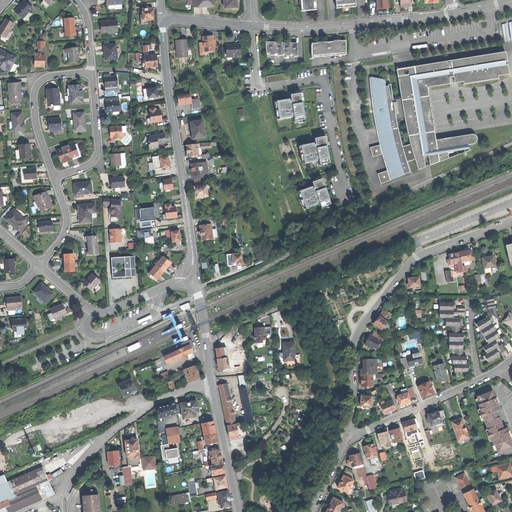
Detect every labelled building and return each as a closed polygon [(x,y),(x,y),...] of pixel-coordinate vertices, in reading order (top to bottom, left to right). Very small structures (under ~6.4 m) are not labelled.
[(15,11),(23,18),(33,7),(25,0),(20,6),(15,11)] [(222,0),(224,9),(236,8),(235,1),(234,0),(222,0)] [(307,11),(315,10),(314,0),(298,0),(300,11),(307,11)] [(344,8),(354,7),(353,0),(334,0),(335,9),(344,8)] [(375,0),(376,9),(381,8),(385,8),(384,0),(375,0)] [(141,15),(141,23),(149,23),(148,20),(154,19),(154,18),(155,18),(155,16),(155,14),(153,14),(153,8),(142,9),(142,15),(141,15)] [(0,28),(0,34),(5,38),(14,23),(6,18),(1,27),(0,28)] [(64,19),(65,27),(75,26),(74,22),(74,18),(64,19)] [(511,19),(499,24),(501,39),(511,37),(511,19)] [(102,27),(103,31),(108,31),(117,30),(117,20),(102,21),(102,27)] [(66,37),(75,36),(75,31),(75,26),(65,27),(66,37)] [(204,43),(205,52),(215,51),(214,43),(214,40),(214,37),(208,38),(203,38),(204,43)] [(177,50),(178,58),(188,58),(187,52),(187,48),(186,40),(176,40),(177,50)] [(35,53),(35,55),(45,55),(45,41),(43,41),(43,48),(40,48),(38,48),(38,53),(35,53)] [(311,43),(312,56),(346,53),(346,41),(339,41),(338,42),(338,41),(337,41),(337,42),(335,42),(335,41),(329,42),(329,43),(328,43),(328,42),(323,42),(323,43),(322,43),(321,43),(320,43),(318,43),(315,43),(311,43)] [(266,43),(267,54),(271,53),(271,55),(275,55),(275,54),(278,54),(278,56),(283,55),(283,54),(286,54),(286,56),(291,56),(291,55),(294,54),(294,56),(299,56),(298,43),(295,43),(292,43),(292,45),(290,45),(290,43),(287,42),(284,42),(284,44),(282,44),(282,42),(279,42),(276,42),(276,44),(274,44),(274,42),(271,42),(269,42),(268,44),(266,43)] [(105,54),(105,60),(117,59),(117,52),(116,48),(116,44),(104,45),(105,51),(106,51),(107,54),(105,54)] [(226,45),(227,56),(241,55),(240,44),(233,45),(226,45)] [(69,61),(79,60),(78,54),(78,48),(68,49),(69,53),(69,61)] [(11,54),(0,49),(0,66),(4,69),(11,54)] [(427,87),(429,87),(450,84),(449,77),(453,76),(454,83),(464,81),(464,84),(463,84),(463,85),(499,79),(499,78),(498,78),(497,76),(509,74),(508,65),(505,65),(505,62),(503,54),(503,52),(451,61),(451,62),(447,63),(446,62),(425,65),(414,67),(415,74),(410,75),(410,72),(409,71),(408,70),(396,68),(398,68),(398,69),(398,70),(397,70),(398,80),(399,80),(400,82),(398,82),(401,99),(393,101),(391,85),(388,85),(388,86),(386,87),(385,83),(384,81),(383,80),(371,78),(371,79),(370,79),(370,77),(369,77),(373,110),(377,129),(383,128),(385,136),(379,137),(381,146),(371,148),(373,157),(384,155),(389,171),(378,174),(382,184),(405,175),(410,173),(411,174),(411,173),(407,162),(416,160),(419,170),(426,168),(424,156),(429,155),(430,166),(443,160),(471,150),(468,148),(468,145),(474,144),(476,143),(476,141),(477,139),(476,137),(475,136),(474,135),(471,135),(440,140),(436,141),(430,142),(429,144),(428,142),(419,88),(427,87)] [(39,66),(45,66),(45,55),(35,55),(35,66),(39,66)] [(143,62),(143,67),(158,66),(157,61),(157,55),(155,55),(150,56),(145,56),(145,60),(144,61),(144,62),(143,62)] [(289,73),(266,76),(267,82),(290,80),(289,73)] [(106,87),(118,86),(117,76),(105,77),(105,82),(106,87)] [(16,101),(22,101),(21,96),(20,96),(20,92),(21,92),(20,83),(9,84),(10,94),(10,102),(16,101)] [(71,104),(84,103),(83,96),(83,93),(80,93),(80,84),(69,85),(71,104)] [(149,98),(158,96),(157,92),(157,87),(147,89),(148,96),(149,98)] [(428,93),(427,87),(419,88),(428,142),(429,144),(430,142),(436,141),(435,135),(431,136),(430,132),(435,131),(429,97),(425,97),(424,94),(428,93)] [(59,88),(47,89),(47,94),(48,98),(49,97),(50,106),(60,105),(60,99),(59,99),(59,96),(59,88)] [(179,105),(192,103),(190,92),(177,94),(178,98),(178,101),(178,103),(179,104),(179,105)] [(300,93),(290,95),(291,99),(274,102),(278,121),(295,118),(296,123),(305,121),(300,93)] [(16,103),(16,101),(10,102),(10,94),(8,94),(9,103),(16,103)] [(107,106),(107,111),(120,110),(120,101),(107,102),(107,106)] [(152,122),(162,120),(161,115),(160,110),(156,111),(155,107),(150,108),(151,112),(150,112),(151,118),(152,122)] [(75,131),(86,130),(86,125),(84,125),(84,120),(84,112),(74,113),(75,131)] [(14,131),(25,130),(25,124),(23,124),(23,120),(22,113),(12,114),(14,131)] [(50,124),(50,129),(55,129),(55,128),(62,127),(61,117),(49,118),(50,124)] [(192,132),(193,139),(206,137),(203,120),(190,122),(192,132)] [(122,126),(110,127),(110,132),(110,137),(113,137),(113,138),(122,138),(122,136),(123,136),(122,126)] [(158,144),(166,143),(165,138),(164,133),(153,136),(153,139),(150,140),(150,141),(151,144),(151,145),(158,144)] [(325,137),(315,139),(316,143),(300,146),(303,164),(320,161),(321,167),(331,165),(325,137)] [(76,144),(74,145),(78,155),(73,157),(73,159),(82,156),(78,145),(76,146),(76,144)] [(187,151),(188,156),(199,155),(198,147),(197,144),(187,145),(187,151)] [(21,159),(31,158),(31,152),(31,148),(28,148),(28,145),(20,145),(21,159)] [(66,160),(66,162),(71,160),(73,159),(73,157),(78,155),(74,145),(70,146),(69,145),(62,148),(63,149),(58,151),(62,161),(63,161),(66,160)] [(120,165),(122,165),(121,157),(121,153),(113,154),(113,160),(112,160),(112,166),(120,165)] [(161,159),(162,168),(170,166),(169,161),(169,156),(160,157),(161,159)] [(193,171),(193,176),(201,175),(203,174),(202,166),(202,163),(192,164),(192,169),(193,171)] [(25,170),(26,179),(34,179),(37,178),(36,174),(36,169),(25,170)] [(111,178),(112,187),(125,186),(124,177),(116,177),(111,178)] [(172,178),(163,179),(165,189),(167,189),(170,188),(173,188),(172,178)] [(322,179),(313,182),(314,186),(300,191),(306,209),(321,204),(323,210),(332,206),(322,179)] [(86,194),(93,193),(92,182),(85,182),(74,184),(76,195),(86,194)] [(210,184),(202,186),(195,187),(196,193),(197,198),(204,197),(204,199),(209,198),(208,190),(210,190),(210,184)] [(38,201),(42,211),(53,207),(51,201),(50,202),(48,198),(50,197),(48,192),(35,196),(37,201),(38,201)] [(111,210),(121,210),(121,200),(112,199),(112,204),(111,207),(111,208),(111,210)] [(167,218),(177,216),(177,211),(176,206),(171,206),(170,203),(166,204),(166,207),(165,207),(166,214),(167,218)] [(96,204),(79,205),(79,214),(80,223),(92,222),(92,218),(91,213),(96,212),(97,212),(96,204)] [(137,220),(155,219),(153,207),(135,209),(137,220)] [(12,224),(19,231),(25,224),(23,222),(26,219),(14,209),(6,219),(12,224)] [(55,221),(40,222),(40,227),(41,231),(52,230),(56,230),(56,225),(55,221)] [(202,240),(214,239),(212,224),(209,225),(201,226),(200,226),(201,233),(202,240)] [(111,236),(111,243),(122,242),(121,241),(121,237),(121,228),(110,229),(111,236)] [(153,232),(153,228),(136,231),(137,238),(145,237),(145,244),(155,243),(154,235),(152,236),(151,233),(151,232),(153,232)] [(173,242),(182,241),(181,236),(180,230),(172,231),(173,242)] [(89,245),(98,244),(97,235),(88,236),(88,241),(89,245)] [(99,253),(98,244),(89,245),(89,249),(89,254),(99,253)] [(465,252),(459,253),(461,264),(465,263),(465,266),(469,265),(468,262),(474,261),(472,253),(470,253),(470,251),(465,252)] [(450,261),(451,266),(457,265),(461,264),(459,253),(453,255),(448,256),(450,261)] [(65,258),(65,263),(74,262),(74,254),(65,254),(65,258)] [(233,254),(234,266),(243,265),(242,254),(233,254)] [(484,268),(495,266),(493,256),(490,257),(488,257),(487,256),(486,255),(485,255),(483,255),(483,256),(482,257),(482,258),(484,268)] [(125,276),(137,275),(135,260),(131,261),(131,256),(112,257),(114,277),(125,276)] [(157,264),(165,271),(168,266),(172,262),(164,256),(160,261),(157,264)] [(5,260),(6,272),(16,271),(14,259),(10,260),(5,260)] [(66,271),(75,271),(74,262),(65,263),(65,267),(66,271)] [(162,275),(165,271),(157,264),(154,268),(150,273),(158,279),(162,275)] [(479,275),(480,275),(482,283),(483,287),(489,285),(485,273),(479,275)] [(88,287),(91,289),(93,287),(96,283),(98,284),(101,281),(93,274),(84,284),(88,287)] [(413,279),(408,280),(408,285),(409,287),(409,289),(415,288),(415,289),(420,289),(419,288),(420,288),(419,278),(413,279)] [(46,302),(54,293),(50,289),(49,290),(46,287),(47,287),(42,283),(34,292),(46,302)] [(22,297),(7,298),(7,302),(8,308),(23,307),(22,297)] [(51,309),(55,319),(55,318),(60,316),(62,315),(67,313),(65,309),(63,304),(51,309)] [(497,315),(495,305),(488,307),(488,310),(492,309),(493,315),(497,315)] [(511,314),(509,313),(503,322),(511,327),(511,314)] [(381,315),(380,317),(387,323),(389,320),(381,315)] [(377,321),(373,325),(382,331),(383,328),(385,330),(386,328),(384,327),(387,323),(380,317),(379,317),(377,321)] [(480,327),(482,330),(490,325),(492,323),(490,320),(488,321),(486,318),(476,324),(478,328),(480,327)] [(27,319),(14,320),(15,326),(15,331),(27,330),(28,330),(27,319)] [(483,333),(486,337),(494,331),(496,330),(494,327),(492,328),(490,325),(482,330),(480,331),(482,334),(483,333)] [(263,329),(255,330),(255,335),(256,336),(253,338),(254,340),(255,340),(255,343),(257,344),(261,343),(263,342),(263,341),(266,341),(266,336),(272,335),(271,328),(264,328),(265,329),(263,329)] [(417,338),(418,343),(423,342),(421,331),(409,333),(410,339),(417,338)] [(488,340),(490,343),(493,341),(495,340),(500,337),(498,333),(496,334),(494,331),(486,337),(484,338),(486,341),(488,340)] [(385,338),(374,332),(372,337),(370,336),(369,337),(368,337),(368,339),(366,341),(367,342),(365,346),(372,349),(373,348),(374,346),(378,348),(381,342),(383,343),(385,338)] [(176,347),(177,350),(178,349),(189,345),(189,346),(193,344),(191,340),(189,339),(189,340),(181,343),(176,345),(176,347)] [(487,350),(489,353),(494,350),(496,349),(499,347),(497,343),(495,344),(493,341),(490,343),(488,344),(483,347),(485,351),(487,350)] [(287,344),(283,344),(283,362),(295,362),(294,344),(287,344)] [(189,346),(189,345),(178,349),(177,350),(163,356),(164,357),(166,363),(181,356),(182,359),(187,356),(186,354),(192,351),(190,348),(189,346)] [(219,371),(229,370),(228,359),(227,353),(226,349),(223,349),(216,350),(217,360),(219,371)] [(488,358),(490,362),(500,355),(498,352),(496,353),(494,350),(489,353),(487,354),(484,356),(486,359),(488,358)] [(420,352),(400,357),(403,368),(423,363),(420,352)] [(239,357),(228,359),(229,370),(240,368),(239,357)] [(153,361),(156,368),(162,366),(160,359),(153,361)] [(361,370),(361,376),(375,375),(377,375),(377,370),(376,365),(376,361),(363,361),(363,367),(363,370),(361,370)] [(443,382),(448,381),(444,364),(439,365),(434,367),(433,367),(437,383),(443,382)] [(183,369),(188,382),(199,377),(197,371),(195,365),(183,369)] [(135,370),(132,372),(135,378),(141,391),(146,388),(145,385),(143,386),(138,377),(135,370)] [(361,382),(361,388),(366,388),(366,389),(369,389),(369,388),(373,387),(373,379),(376,379),(375,375),(361,376),(361,382)] [(238,378),(241,390),(246,389),(244,377),(238,378)] [(130,378),(117,384),(122,397),(136,390),(130,378)] [(429,382),(418,387),(423,398),(427,396),(429,395),(430,396),(433,395),(433,393),(434,393),(429,382)] [(241,390),(243,402),(249,401),(246,389),(241,390)] [(222,401),(223,409),(232,407),(229,390),(220,392),(222,401)] [(497,445),(499,452),(511,447),(511,440),(510,435),(507,428),(505,429),(497,410),(500,409),(498,402),(493,391),(478,397),(479,399),(481,404),(479,405),(495,446),(497,445)] [(397,396),(400,407),(405,405),(411,403),(407,392),(403,394),(397,396)] [(374,397),(361,397),(360,402),(360,407),(371,407),(371,401),(374,401),(374,397)] [(174,400),(169,401),(169,404),(162,406),(156,407),(159,418),(178,413),(175,404),(174,400)] [(181,412),(182,418),(195,415),(194,412),(198,411),(197,406),(196,400),(180,403),(181,412)] [(243,402),(246,417),(252,416),(249,401),(243,402)] [(380,406),(384,415),(390,413),(396,410),(392,401),(385,404),(382,405),(380,406)] [(225,416),(227,427),(236,425),(232,407),(223,409),(225,416)] [(430,422),(431,426),(434,426),(435,428),(442,426),(440,420),(438,412),(437,412),(436,412),(434,412),(433,414),(430,414),(427,415),(428,419),(427,419),(428,423),(430,422)] [(402,423),(405,433),(414,430),(417,429),(414,419),(407,421),(402,423)] [(456,421),(451,423),(458,442),(469,438),(467,433),(464,425),(462,419),(456,421)] [(201,423),(203,431),(214,428),(213,424),(213,420),(201,423)] [(159,433),(166,431),(165,428),(164,423),(157,425),(159,433)] [(227,427),(230,440),(239,438),(236,425),(227,427)] [(179,438),(179,434),(177,427),(177,426),(165,428),(166,431),(166,434),(167,440),(179,438)] [(390,433),(393,443),(403,440),(399,428),(394,430),(389,431),(390,434),(390,433)] [(377,434),(381,447),(386,445),(385,444),(390,442),(387,432),(382,433),(377,434)] [(205,443),(217,441),(216,437),(215,433),(204,435),(205,443)] [(125,441),(128,466),(130,466),(130,468),(139,467),(139,464),(140,464),(137,439),(135,439),(134,438),(133,438),(132,438),(131,438),(130,439),(130,440),(128,440),(125,441)] [(369,445),(364,447),(365,450),(364,450),(365,455),(366,455),(366,458),(371,457),(372,460),(377,458),(374,444),(369,445)] [(209,451),(211,461),(212,464),(222,462),(220,456),(219,449),(209,451)] [(112,451),(107,452),(109,465),(114,464),(115,468),(119,468),(119,464),(118,451),(112,451)] [(351,463),(352,467),(362,464),(359,454),(356,455),(354,455),(354,454),(352,454),(351,454),(350,455),(350,456),(349,456),(350,460),(348,461),(349,464),(351,463)] [(144,470),(155,468),(154,456),(142,458),(144,470)] [(211,475),(224,472),(223,468),(222,462),(212,464),(209,465),(210,468),(211,475)] [(496,466),(500,479),(511,476),(511,468),(510,462),(496,466)] [(128,466),(122,467),(123,475),(124,485),(132,484),(130,468),(130,466),(128,466)] [(3,486),(9,497),(48,480),(46,476),(42,467),(3,484),(3,486)] [(344,472),(351,476),(354,471),(346,468),(344,472)] [(456,479),(461,488),(469,483),(465,474),(456,479)] [(214,480),(216,489),(227,487),(226,481),(224,475),(213,477),(214,480)] [(366,477),(368,485),(375,483),(373,475),(366,477)] [(340,483),(338,488),(348,493),(350,489),(352,486),(352,485),(354,481),(343,476),(340,483)] [(0,511),(11,511),(48,496),(54,494),(48,481),(48,480),(9,497),(0,500),(0,511)] [(187,482),(189,497),(197,495),(194,481),(187,482)] [(461,488),(464,494),(472,490),(469,483),(461,488)] [(487,492),(492,503),(505,496),(502,490),(500,485),(487,492)] [(0,500),(9,497),(3,486),(0,487),(0,500)] [(387,495),(390,506),(396,504),(407,501),(404,490),(402,491),(401,489),(391,492),(391,494),(387,495)] [(220,503),(221,507),(231,506),(229,497),(228,490),(218,492),(218,495),(219,498),(220,503)] [(464,494),(469,505),(478,500),(472,490),(464,494)] [(169,505),(190,501),(188,493),(168,497),(169,505)] [(90,495),(82,495),(83,511),(99,511),(98,494),(90,495)] [(328,508),(337,511),(339,511),(343,503),(333,498),(331,503),(328,508)] [(368,511),(376,511),(374,499),(366,500),(368,511)] [(470,510),(471,509),(480,505),(481,504),(479,500),(478,500),(469,505),(468,505),(470,510)]
